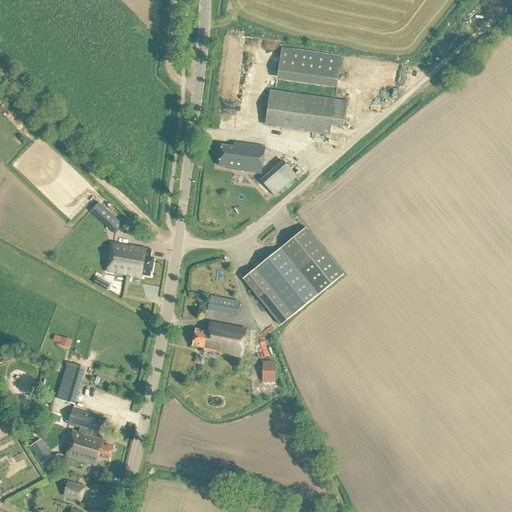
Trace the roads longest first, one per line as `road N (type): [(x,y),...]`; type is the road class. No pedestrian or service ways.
road 1 (unclassified): [(176,244),(241,236),(511,3)]
road 2 (tertiary): [(120,511),(176,244)]
road 3 (track): [(176,244),(0,69)]
road 4 (tertiary): [(176,244),(205,0)]
